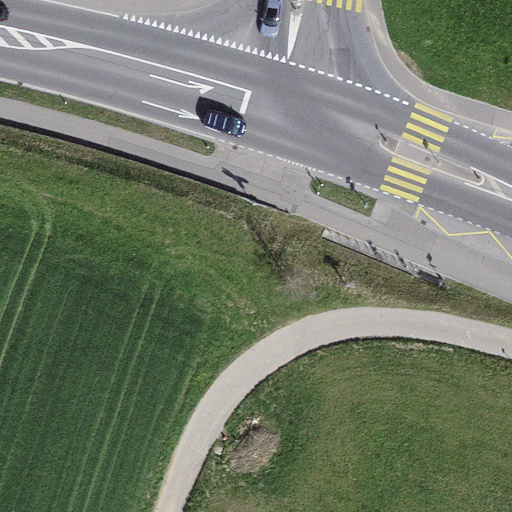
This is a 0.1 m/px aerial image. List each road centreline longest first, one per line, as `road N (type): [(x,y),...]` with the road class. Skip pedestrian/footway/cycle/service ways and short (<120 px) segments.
road 1 (primary): [(0,35),(291,115)]
road 2 (primary): [(291,115),(511,197)]
